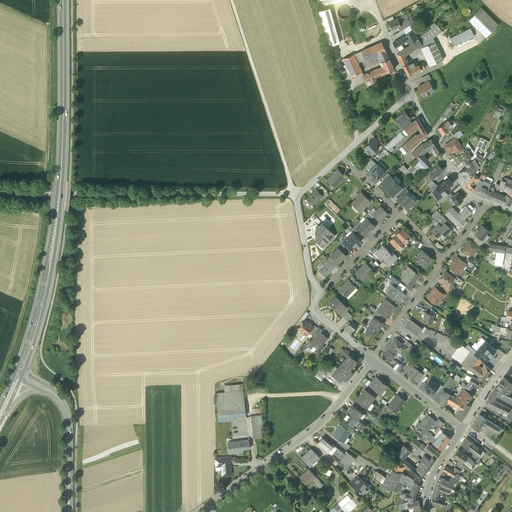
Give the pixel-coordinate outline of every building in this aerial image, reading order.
[(350,15),(351,13),(350,10),(349,8),(346,7),(344,6),(341,7),(339,8),(338,10),(337,13),(338,15),(339,18),(341,19),(344,20),(346,19),(349,17),(350,15)] [(470,14),(471,12),(470,10),(469,9),(467,8),(465,7),(464,8),(462,9),(461,11),(460,12),(461,14),(462,16),(464,17),(466,18),(468,17),(469,16),(470,14)] [(481,7),(468,20),(486,37),(498,25),(481,7)] [(329,8),(319,11),(329,46),(339,43),(329,8)] [(406,15),(401,17),(398,18),(401,26),(404,25),(404,24),(409,21),(406,15)] [(398,18),(389,22),(392,30),(401,26),(398,18)] [(437,24),(424,33),(418,38),(410,44),(403,49),(397,53),(399,58),(404,55),(417,47),(421,47),(427,61),(429,65),(430,65),(443,59),(433,37),(442,31),(437,24)] [(403,29),(406,35),(412,30),(409,25),(403,29)] [(470,28),(452,37),(454,42),(456,45),(474,36),(470,28)] [(406,35),(405,35),(405,36),(408,40),(410,44),(418,38),(416,35),(413,30),(412,30),(406,35)] [(405,36),(393,43),(395,48),(408,40),(405,36)] [(382,42),(357,53),(361,62),(378,54),(386,51),(382,42)] [(391,62),(386,51),(378,54),(383,66),(391,62)] [(358,63),(354,54),(343,59),(351,77),(362,72),(358,63)] [(391,62),(383,66),(384,67),(386,72),(394,69),(391,62)] [(411,66),(409,67),(408,64),(407,63),(403,65),(408,75),(417,71),(414,67),(411,68),(411,66)] [(384,67),(363,76),(366,81),(370,80),(375,77),(386,72),(384,67)] [(428,74),(422,77),(425,83),(429,81),(429,83),(432,81),(428,74)] [(425,83),(418,87),(422,96),(433,91),(429,83),(429,81),(425,83)] [(449,106),(443,114),(446,116),(451,108),(454,104),(451,102),(449,106)] [(502,113),(496,110),(493,116),(499,119),(502,113)] [(404,111),(394,119),(398,123),(401,126),(401,127),(410,119),(406,116),(408,115),(404,111)] [(423,126),(417,117),(404,128),(408,133),(417,126),(419,129),(423,126)] [(410,119),(401,127),(403,129),(411,122),(410,119)] [(448,120),(438,127),(442,134),(445,132),(446,133),(447,132),(447,131),(449,129),(447,126),(451,123),(448,120)] [(408,133),(404,128),(400,132),(404,137),(408,133)] [(420,132),(417,134),(421,139),(428,135),(424,129),(420,132)] [(460,129),(452,135),(455,138),(456,139),(463,134),(460,129)] [(400,132),(395,136),(388,143),(391,146),(392,147),(404,137),(400,132)] [(417,134),(415,134),(405,144),(402,147),(407,153),(419,141),(421,139),(417,134)] [(374,137),(364,147),(371,155),(379,148),(376,145),(379,142),(374,137)] [(455,138),(444,146),(449,152),(456,148),(459,152),(463,150),(464,149),(456,139),(455,138)] [(481,138),(475,151),(479,153),(481,148),(485,150),(489,142),(481,138)] [(430,139),(421,144),(425,150),(426,150),(430,148),(434,146),(430,139)] [(421,144),(413,153),(418,158),(412,165),(416,169),(420,173),(430,163),(427,159),(422,155),(426,151),(426,150),(425,150),(421,144)] [(439,154),(434,146),(430,148),(433,153),(435,155),(433,157),(435,158),(439,154)] [(464,149),(463,150),(459,152),(453,157),(458,165),(464,160),(466,159),(467,159),(472,156),(473,155),(467,147),(464,149)] [(435,155),(433,153),(427,159),(430,163),(434,159),(433,158),(433,157),(435,155)] [(483,160),(476,155),(475,158),(473,159),(471,161),(479,166),(482,163),(483,160)] [(472,156),(467,159),(466,159),(464,160),(467,164),(471,161),(473,159),(472,156)] [(367,158),(361,164),(364,167),(365,165),(370,161),(367,158)] [(371,159),(365,165),(370,170),(376,164),(371,159)] [(467,164),(466,165),(467,167),(459,172),(466,183),(473,174),(476,170),(479,166),(471,161),(467,164)] [(377,164),(369,171),(377,179),(385,172),(377,164)] [(411,181),(415,177),(411,173),(407,169),(403,164),(398,169),(411,181)] [(437,164),(432,170),(429,174),(432,177),(434,179),(443,169),(437,164)] [(407,169),(411,173),(416,169),(412,165),(407,169)] [(337,169),(326,180),(330,184),(331,183),(335,187),(341,180),(345,177),(345,176),(337,169)] [(420,173),(416,169),(411,173),(415,177),(420,173)] [(473,174),(466,183),(470,187),(473,184),(478,177),(473,174)] [(401,187),(390,175),(384,180),(381,183),(393,195),(396,192),(401,187)] [(449,177),(442,182),(437,186),(439,189),(442,187),(443,190),(444,189),(446,187),(446,188),(453,183),(449,177)] [(475,186),(473,189),(477,193),(481,185),(483,182),(480,180),(475,186)] [(490,183),(483,180),(483,182),(481,185),(488,188),(491,184),(490,183)] [(488,188),(481,185),(477,193),(484,196),(487,190),(488,188)] [(442,187),(439,189),(437,186),(436,186),(436,187),(437,188),(433,191),(432,191),(437,198),(439,198),(443,195),(442,194),(445,192),(444,189),(443,190),(442,187)] [(403,189),(399,194),(401,196),(405,192),(407,190),(405,187),(403,189)] [(316,189),(307,199),(313,205),(322,196),(316,189)] [(405,192),(401,196),(397,199),(402,204),(403,204),(410,197),(405,192)] [(445,192),(442,194),(443,195),(439,198),(443,202),(446,198),(449,195),(445,192)] [(453,195),(451,197),(456,204),(458,203),(459,204),(460,203),(460,202),(463,200),(458,192),(453,195)] [(362,193),(352,203),(359,211),(366,205),(369,201),(362,193)] [(511,197),(508,196),(507,195),(506,198),(503,203),(509,205),(511,201),(511,199),(511,197)] [(410,197),(403,204),(407,209),(411,205),(415,201),(415,200),(410,196),(410,197)] [(415,201),(411,205),(413,207),(419,200),(417,198),(415,200),(415,201)] [(313,205),(307,199),(306,199),(305,199),(304,200),(304,201),(305,202),(306,202),(310,206),(310,207),(311,208),(312,208),(313,207),(313,206),(312,206),(313,205)] [(376,210),(372,214),(379,222),(388,214),(380,206),(376,210)] [(459,214),(452,206),(445,214),(459,228),(460,227),(461,227),(460,226),(466,220),(464,219),(459,214)] [(466,207),(459,214),(464,219),(471,212),(466,207)] [(428,220),(430,222),(433,219),(439,213),(437,210),(430,216),(431,216),(428,220)] [(439,213),(433,219),(436,222),(440,218),(442,215),(439,213)] [(370,221),(366,218),(365,219),(362,223),(370,231),(375,226),(370,221)] [(436,222),(433,219),(430,222),(434,226),(438,223),(441,226),(444,223),(440,218),(436,222)] [(444,223),(441,226),(438,223),(434,226),(430,230),(438,238),(442,233),(445,236),(451,230),(445,223),(444,222),(444,223)] [(322,223),(319,226),(317,226),(316,227),(316,229),(317,230),(316,231),(316,234),(318,237),(327,228),(327,227),(327,225),(325,223),(323,223),(322,223)] [(358,227),(357,228),(360,231),(365,236),(370,231),(362,223),(358,227)] [(481,225),(479,227),(478,227),(476,230),(477,231),(475,234),(477,235),(482,239),(483,239),(489,230),(481,225)] [(318,237),(315,240),(317,243),(318,242),(323,247),(333,238),(335,235),(333,233),(327,228),(318,237)] [(402,229),(398,232),(397,231),(394,233),(404,243),(408,239),(407,238),(409,235),(402,229)] [(355,235),(352,232),(351,233),(348,237),(356,245),(360,240),(355,235)] [(404,243),(394,233),(392,235),(394,237),(390,241),(397,248),(399,245),(401,247),(404,243)] [(482,239),(477,235),(473,239),(480,245),(484,240),(483,239),(482,239)] [(356,245),(348,237),(344,241),(343,242),(346,245),(351,250),(356,245)] [(470,241),(462,250),(471,257),(478,247),(470,241)] [(391,253),(382,245),(375,253),(382,260),(383,261),(389,267),(398,258),(392,252),(391,253)] [(505,247),(493,245),(492,251),(504,253),(504,252),(504,253),(505,247)] [(338,248),(330,256),(338,264),(346,256),(338,248)] [(432,258),(422,250),(416,257),(427,265),(432,258)] [(504,253),(497,252),(494,264),(502,266),(504,253)] [(338,264),(330,256),(327,259),(330,262),(335,267),(338,264)] [(459,257),(458,256),(455,260),(454,259),(453,261),(462,268),(466,263),(463,261),(459,257)] [(323,268),(321,270),(321,269),(320,270),(317,273),(323,279),(332,269),(328,264),(329,263),(326,260),(320,265),(323,268)] [(389,267),(383,261),(379,265),(385,271),(389,267)] [(462,268),(453,261),(451,263),(452,264),(450,267),(455,271),(458,273),(462,268)] [(365,262),(357,271),(355,273),(359,278),(364,283),(371,276),(368,273),(371,269),(372,269),(368,266),(365,262)] [(379,268),(372,262),(368,266),(372,269),(371,269),(375,273),(379,268)] [(416,272),(407,266),(405,268),(404,269),(405,269),(402,273),(405,275),(402,280),(408,284),(411,286),(412,286),(415,282),(414,281),(419,275),(416,272)] [(454,277),(445,271),(439,280),(443,282),(448,286),(454,277)] [(358,282),(352,276),(348,280),(354,286),(358,282)] [(400,282),(394,277),(389,283),(392,284),(396,287),(400,282)] [(348,280),(339,289),(346,296),(352,290),(351,289),(354,286),(348,280)] [(448,286),(443,282),(440,286),(442,288),(447,292),(450,287),(448,286)] [(396,287),(392,284),(386,292),(399,302),(405,294),(396,287)] [(435,286),(427,297),(436,304),(444,293),(440,291),(435,286)] [(346,308),(335,297),(329,303),(333,307),(340,314),(346,308)] [(377,310),(382,315),(387,318),(395,307),(385,299),(377,310)] [(352,316),(347,312),(343,317),(347,322),(348,321),(352,316)] [(430,313),(425,312),(423,320),(432,323),(434,314),(430,313)] [(373,326),(369,330),(367,329),(365,332),(373,337),(380,328),(379,328),(383,322),(379,320),(374,316),(369,323),(373,326)] [(422,328),(409,319),(405,326),(417,335),(422,328)] [(313,326),(305,320),(303,322),(302,322),(301,322),(300,324),(300,325),(301,325),(298,329),(306,335),(308,332),(313,327),(313,326)] [(354,323),(352,321),(350,323),(347,327),(353,331),(357,326),(354,323)] [(317,328),(313,325),(313,326),(313,327),(308,332),(312,335),(317,328)] [(312,335),(315,338),(319,332),(320,332),(322,330),(318,327),(317,328),(312,335)] [(320,332),(319,332),(315,338),(311,343),(317,347),(321,350),(324,347),(322,345),(327,338),(320,332)] [(480,346),(485,340),(482,337),(477,343),(480,346)] [(399,342),(395,339),(396,339),(393,343),(392,343),(388,349),(389,349),(385,354),(385,359),(390,362),(398,353),(402,356),(407,347),(403,344),(402,343),(402,344),(399,342)] [(414,346),(406,340),(403,344),(407,347),(408,348),(409,347),(412,349),(414,346)] [(495,350),(485,340),(480,346),(476,351),(480,355),(481,353),(487,359),(495,350)] [(317,347),(311,343),(308,346),(314,351),(317,347)] [(452,356),(458,360),(463,354),(465,356),(469,350),(465,347),(461,343),(452,356)] [(469,350),(472,353),(474,350),(468,344),(465,347),(469,350)] [(350,353),(345,348),(341,353),(346,357),(348,354),(349,354),(350,353)] [(472,353),(469,350),(465,356),(460,362),(474,372),(477,369),(478,369),(480,367),(478,365),(481,361),(477,357),(472,353)] [(352,356),(350,356),(349,354),(348,354),(346,357),(345,359),(353,366),(354,364),(354,362),(356,360),(353,358),(353,357),(352,356)] [(353,366),(345,359),(341,364),(349,370),(350,368),(352,367),(353,366)] [(338,368),(332,374),(341,381),(349,370),(341,364),(338,368)] [(421,372),(410,364),(408,367),(407,366),(404,370),(411,375),(410,376),(417,381),(421,376),(422,373),(421,372)] [(323,365),(315,376),(321,380),(329,370),(323,365)] [(480,367),(478,369),(477,369),(474,372),(478,375),(478,374),(480,375),(484,379),(491,370),(484,365),(481,368),(480,367)] [(466,385),(465,384),(463,387),(469,392),(474,384),(480,387),(482,383),(476,379),(471,376),(466,385)] [(378,379),(376,377),(370,385),(381,393),(387,385),(378,378),(378,379)] [(511,389),(511,382),(504,377),(496,388),(500,390),(508,395),(511,389)] [(439,385),(431,379),(425,386),(427,388),(427,389),(430,392),(430,391),(433,393),(434,390),(439,385)] [(439,385),(434,390),(437,393),(443,386),(440,383),(439,385)] [(242,384),(229,385),(230,392),(243,391),(242,384)] [(473,395),(463,387),(460,392),(469,399),(473,395)] [(495,388),(491,394),(496,397),(496,395),(505,400),(508,395),(500,390),(496,388),(495,388)] [(365,389),(356,400),(367,408),(372,402),(375,397),(365,389)] [(456,397),(451,394),(443,390),(441,394),(436,401),(443,406),(447,401),(457,406),(459,406),(461,401),(457,399),(457,398),(456,397)] [(225,393),(216,394),(218,412),(217,413),(218,421),(231,420),(231,417),(246,415),(245,410),(243,391),(230,392),(225,393)] [(469,399),(460,392),(456,397),(457,398),(457,399),(461,401),(466,404),(469,399)] [(397,394),(388,406),(396,412),(405,400),(397,394)] [(488,398),(486,403),(499,410),(501,405),(494,401),(496,397),(491,394),(488,398)] [(466,404),(461,401),(459,406),(461,407),(460,407),(460,408),(459,408),(457,411),(458,412),(464,415),(469,406),(466,404)] [(385,404),(377,416),(379,419),(381,416),(388,406),(385,404)] [(362,412),(353,405),(348,412),(357,419),(362,412)] [(508,415),(511,410),(501,405),(499,410),(508,415)] [(357,419),(348,412),(343,418),(349,423),(353,425),(354,424),(357,419)] [(464,415),(458,412),(455,417),(461,421),(464,415)] [(262,415),(251,416),(253,438),(262,437),(261,431),(264,431),(262,415)] [(486,420),(479,415),(471,426),(479,431),(484,423),(486,420)] [(381,416),(379,419),(388,426),(390,423),(381,416)] [(430,418),(427,416),(420,424),(422,425),(418,429),(424,434),(432,424),(433,425),(435,424),(436,422),(431,418),(430,418)] [(381,422),(374,417),(372,420),(379,425),(381,422)] [(500,428),(486,420),(484,423),(486,424),(485,426),(497,433),(500,428)] [(351,431),(339,423),(332,434),(339,439),(342,440),(344,441),(342,440),(345,435),(347,437),(347,436),(351,431)] [(440,430),(434,437),(436,439),(437,438),(436,437),(438,435),(439,436),(443,432),(440,430)] [(430,434),(427,432),(422,438),(425,441),(427,438),(430,434)] [(438,435),(436,437),(437,438),(436,439),(433,443),(437,447),(446,435),(443,432),(439,436),(438,435)] [(446,435),(437,447),(442,450),(450,438),(446,435)] [(333,446),(322,437),(317,443),(328,452),(333,446)] [(466,437),(462,444),(468,448),(468,449),(473,442),(466,437)] [(421,444),(414,438),(410,443),(416,449),(418,447),(421,444)] [(248,440),(228,442),(229,453),(243,452),(243,449),(249,448),(248,440)] [(473,442),(468,449),(468,448),(468,449),(474,453),(477,456),(478,456),(482,450),(476,445),(473,442)] [(345,454),(334,445),(333,446),(328,452),(340,461),(345,454)] [(410,451),(404,446),(397,453),(404,459),(410,451)] [(418,447),(416,449),(413,453),(417,457),(422,450),(418,447)] [(434,449),(431,447),(429,450),(428,451),(432,454),(431,455),(432,456),(436,459),(439,454),(434,449)] [(312,449),(307,454),(306,453),(301,457),(310,466),(320,457),(312,449)] [(465,454),(458,449),(453,457),(457,460),(458,459),(460,461),(461,461),(462,459),(465,455),(465,454)] [(345,454),(340,461),(346,466),(354,457),(347,452),(345,454)] [(432,456),(430,459),(424,455),(421,460),(421,461),(425,464),(429,468),(436,459),(432,456)] [(229,456),(215,458),(215,466),(216,466),(216,465),(221,464),(222,476),(231,475),(229,456)] [(482,464),(473,456),(471,459),(474,461),(478,464),(478,465),(480,466),(482,464)] [(354,457),(346,466),(349,468),(356,459),(354,457)] [(471,459),(468,457),(464,461),(469,465),(470,466),(474,461),(471,459)] [(413,466),(405,459),(402,463),(401,463),(405,466),(410,470),(413,466)] [(464,461),(462,459),(461,461),(460,461),(459,463),(463,465),(467,468),(469,465),(464,461)] [(402,463),(398,460),(391,468),(400,473),(403,469),(405,466),(401,463),(402,463)] [(421,461),(417,466),(418,467),(416,469),(423,475),(429,468),(425,464),(421,461)] [(478,464),(474,461),(470,466),(475,469),(478,465),(478,464)] [(459,463),(458,463),(456,466),(459,468),(466,471),(467,468),(463,465),(459,463)] [(416,469),(413,466),(410,470),(409,470),(416,476),(420,479),(423,475),(416,469)] [(452,470),(445,466),(443,470),(446,472),(454,477),(456,473),(452,470)] [(323,467),(321,472),(324,473),(323,475),(329,477),(332,471),(323,467)] [(400,473),(391,468),(387,474),(395,478),(398,479),(403,482),(407,477),(403,475),(402,474),(400,473)] [(308,469),(299,477),(306,484),(315,476),(308,469)] [(380,473),(374,470),(371,476),(376,480),(380,474),(380,473)] [(380,474),(376,480),(381,483),(385,477),(381,474),(380,474)] [(381,483),(381,485),(392,490),(398,479),(395,478),(387,474),(381,483)] [(312,480),(320,489),(324,485),(316,476),(312,480)] [(358,476),(351,483),(360,493),(362,495),(367,491),(365,489),(369,485),(358,476)] [(413,480),(407,477),(403,482),(404,483),(412,488),(412,489),(413,489),(417,491),(420,485),(417,483),(413,480)] [(450,479),(448,482),(444,480),(445,480),(439,477),(436,484),(449,489),(450,489),(454,482),(456,482),(458,479),(453,477),(451,480),(450,479)] [(403,492),(402,491),(402,490),(400,489),(404,483),(403,482),(398,479),(392,490),(395,491),(396,492),(401,493),(402,493),(403,492)] [(449,489),(436,484),(433,492),(438,494),(439,490),(440,490),(448,493),(449,489)] [(320,493),(327,502),(331,499),(324,490),(320,493)] [(404,497),(400,497),(401,493),(396,492),(395,496),(394,503),(394,506),(402,504),(404,497)] [(350,493),(337,504),(341,509),(345,506),(351,500),(356,506),(357,507),(362,502),(359,499),(358,500),(356,497),(354,498),(350,493)] [(402,493),(401,493),(400,497),(404,497),(402,504),(404,504),(407,503),(410,502),(415,502),(415,499),(415,495),(411,494),(402,493)] [(437,497),(432,496),(431,502),(432,502),(431,504),(441,507),(442,505),(444,500),(437,497)] [(351,500),(345,506),(350,511),(356,506),(351,500)] [(449,501),(444,500),(442,505),(447,506),(448,503),(451,504),(449,511),(450,511),(453,503),(449,501)] [(415,502),(410,502),(407,503),(408,508),(410,508),(413,507),(414,511),(421,510),(418,501),(415,502)]
